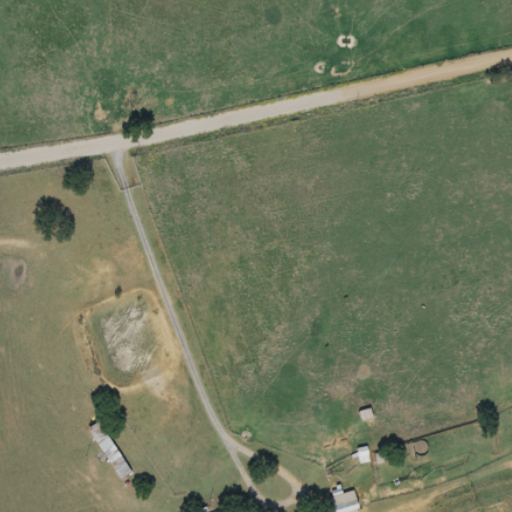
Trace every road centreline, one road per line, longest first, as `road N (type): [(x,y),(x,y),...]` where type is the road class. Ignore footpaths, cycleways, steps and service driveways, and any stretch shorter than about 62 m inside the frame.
road 1 (residential): [(511,481),(393,499),(270,434),(186,285),(141,161)]
road 2 (residential): [(511,72),(181,141),(141,161),(0,173)]
